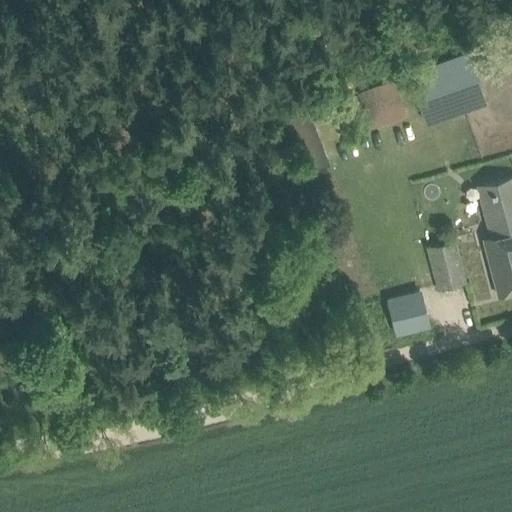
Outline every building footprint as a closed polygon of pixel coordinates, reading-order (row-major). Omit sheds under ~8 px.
[(481,87),(468,49),(407,72),(420,109),(481,87)] [(347,97),(359,129),(405,112),(393,80),(347,97)] [(482,238),(492,275),(497,294),(511,290),(511,174),(476,184),(489,236),(482,238)] [(466,282),(454,240),(425,248),(437,290),(466,282)] [(387,299),(394,331),(426,324),(419,292),(387,299)]
